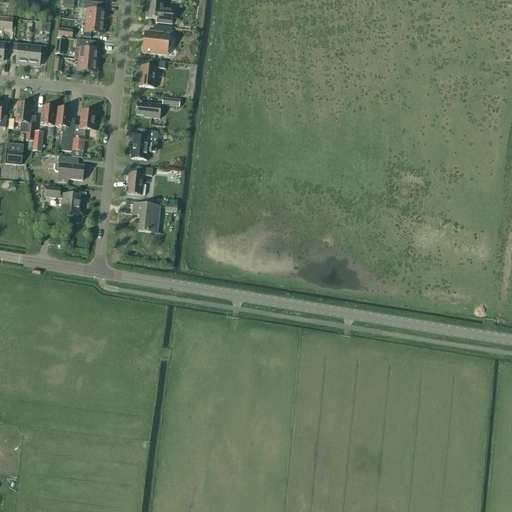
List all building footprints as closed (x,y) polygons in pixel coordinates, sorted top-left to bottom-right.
[(174,11),(163,9),(164,0),(163,0),(148,0),(146,18),(157,20),(156,24),(172,26),(174,11)] [(64,1),(63,9),(73,10),(74,2),(64,1)] [(101,4),(79,2),(78,10),(87,11),(86,22),(104,24),(105,12),(100,12),(101,4)] [(0,19),(0,29),(12,31),(13,21),(0,19)] [(104,24),(86,22),(85,33),(83,33),(82,38),(90,39),(91,34),(103,35),(104,24)] [(145,32),(142,54),(162,56),(162,51),(167,51),(170,49),(170,44),(168,41),(169,36),(171,36),(171,28),(153,26),(152,33),(145,32)] [(73,31),(59,29),(58,37),(72,39),(73,31)] [(58,40),(56,55),(63,56),(64,40),(58,40)] [(98,51),(97,51),(97,43),(76,41),(74,60),(79,61),(97,62),(98,51)] [(4,45),(0,44),(0,62),(2,63),(4,51),(9,51),(9,43),(4,43),(4,45)] [(27,65),(29,48),(18,46),(18,44),(13,44),(12,52),(17,52),(16,64),(27,65)] [(29,48),(27,65),(39,66),(40,55),(45,55),(46,47),(41,47),(41,49),(29,48)] [(97,62),(79,61),(78,72),(76,72),(75,77),(83,78),(84,73),(96,74),(97,62)] [(164,70),(165,63),(149,62),(148,69),(141,68),(139,88),(154,90),(156,69),(164,70)] [(180,101),(163,99),(162,107),(179,109),(180,101)] [(18,105),(16,123),(21,124),(20,133),(27,134),(26,141),(33,142),(35,120),(29,119),(30,117),(31,106),(18,105)] [(159,120),(160,106),(145,105),(145,106),(137,105),(136,116),(144,117),(144,119),(159,120)] [(54,127),(56,109),(43,107),(41,126),(54,127)] [(57,109),(55,127),(62,128),(61,134),(64,134),(62,152),(71,153),(74,130),(68,129),(69,120),(70,111),(57,109)] [(84,131),(93,132),(95,113),(82,112),(80,127),(75,126),(73,141),(71,158),(81,159),(84,131)] [(158,134),(142,132),(141,139),(133,138),(131,160),(146,162),(147,153),(155,154),(156,145),(158,134)] [(35,133),(33,153),(41,154),(42,142),(40,141),(41,134),(35,133)] [(8,153),(7,162),(21,164),(22,154),(8,153)] [(58,157),(58,165),(55,166),(54,171),(56,173),(59,173),(58,182),(67,183),(68,180),(82,182),(84,167),(78,166),(79,159),(58,157)] [(152,170),(137,169),(136,176),(129,175),(127,195),(140,197),(140,196),(144,196),(145,187),(141,186),(142,176),(151,177),(152,170)] [(59,200),(61,189),(46,187),(44,199),(59,200)] [(78,216),(80,197),(62,196),(61,204),(64,205),(63,214),(78,216)] [(177,206),(166,205),(165,213),(177,214),(177,206)] [(156,235),(159,209),(133,206),(132,216),(140,217),(139,233),(156,235)]
